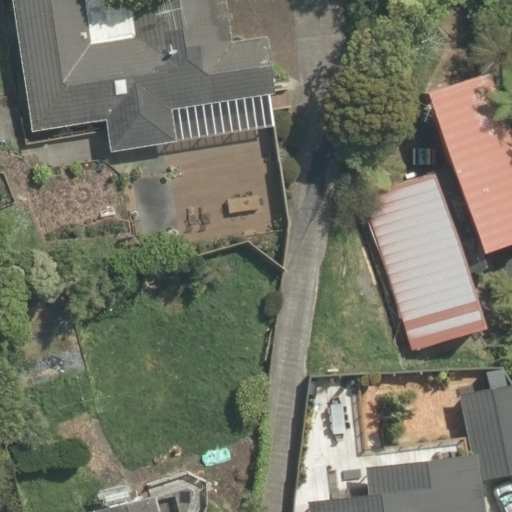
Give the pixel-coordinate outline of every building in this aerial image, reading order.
[(231,46),(224,0),(169,0),(132,6),(130,0),(11,0),(33,134),(107,122),(111,155),(276,131),(260,42),(231,46)] [(427,96),(451,169),(358,200),(412,355),(486,331),(468,278),(487,271),(482,256),(511,245),(511,70),(427,96)] [(286,237),(270,143),(112,170),(127,263),(286,237)] [(511,387),(462,399),(473,457),(476,483),(511,477),(511,387)] [(480,511),(476,483),(473,457),(366,470),(369,498),(308,505),(308,511),(480,511)] [(155,511),(152,501),(110,511),(155,511)]
